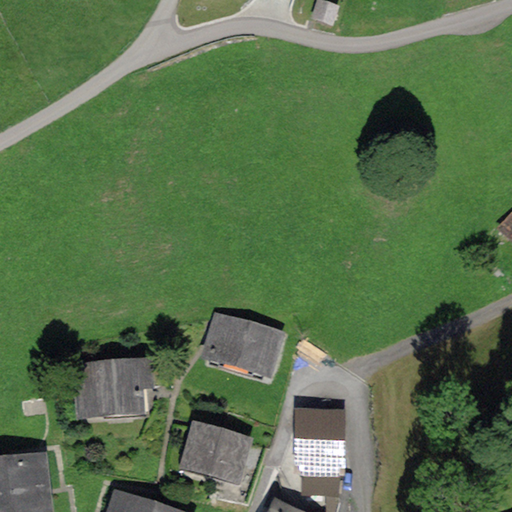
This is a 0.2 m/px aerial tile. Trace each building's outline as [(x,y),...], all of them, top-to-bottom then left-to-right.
[(318,1),(313,15),(328,20),(332,6),(318,1)] [(511,210),(500,222),(511,233),(511,210)] [(217,315),(207,349),(265,365),(275,332),(217,315)] [(142,359),(79,363),(82,406),(135,402),(133,388),(145,386),(142,359)] [(301,410),(301,463),(335,464),(336,410),(301,410)] [(196,423),(186,458),(234,473),(244,436),(235,434),(236,428),(226,425),(224,431),(196,423)] [(0,460),(0,508),(42,504),(37,456),(0,460)] [(171,511),(117,495),(111,511),(171,511)] [(268,503),(263,511),(298,511),(302,506),(283,497),(278,508),(268,503)]
